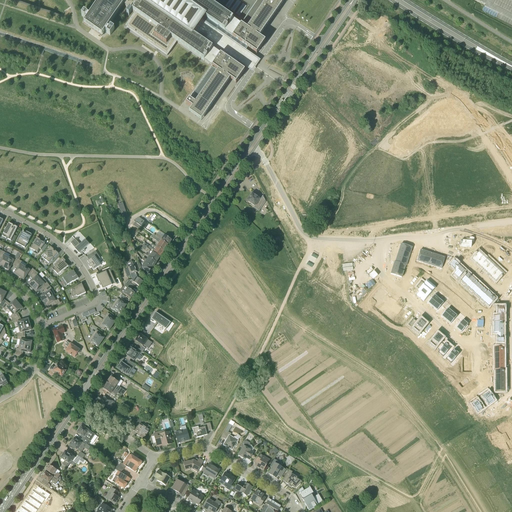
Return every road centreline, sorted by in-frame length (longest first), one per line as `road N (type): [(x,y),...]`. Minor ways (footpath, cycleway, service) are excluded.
road 1 (secondary): [(248,147),(94,376)]
road 2 (secondary): [(94,376),(252,150)]
road 3 (residential): [(511,163),(441,80),(336,28)]
road 4 (residential): [(0,209),(54,239),(92,286),(94,302),(41,324)]
road 5 (residential): [(252,150),(305,234),(378,239)]
road 6 (residential): [(378,239),(387,281),(454,336),(490,346)]
road 7 (residential): [(294,503),(206,447),(153,457)]
